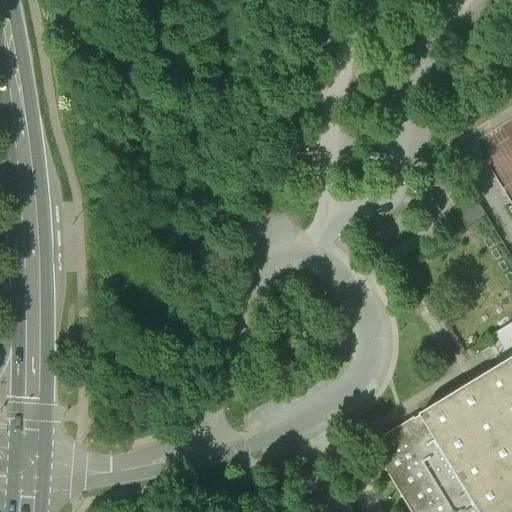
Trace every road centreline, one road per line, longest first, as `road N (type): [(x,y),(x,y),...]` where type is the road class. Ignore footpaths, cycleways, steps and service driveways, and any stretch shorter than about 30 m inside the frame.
road 1 (unclassified): [(137,468),(236,455),(312,420),(355,386),(368,355),(353,293),(311,256),(283,253),(254,266),(238,292),(205,415),(178,440)]
road 2 (primary): [(35,255),(3,0)]
road 3 (primary): [(31,465),(35,255)]
